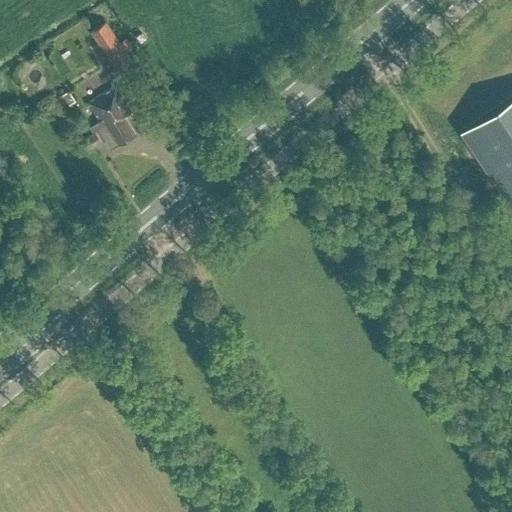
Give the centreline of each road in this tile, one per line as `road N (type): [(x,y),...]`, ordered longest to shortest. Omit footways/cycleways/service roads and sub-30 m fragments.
road 1 (primary): [(188,186),(359,41)]
road 2 (unclassified): [(212,214),(383,70)]
road 3 (unclassified): [(0,397),(167,253)]
road 4 (primary): [(0,347),(144,224)]
